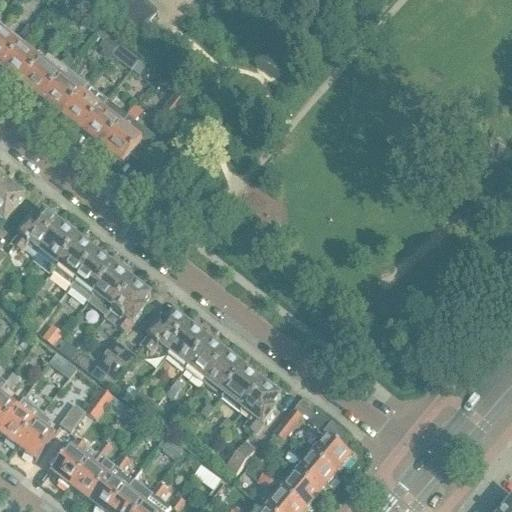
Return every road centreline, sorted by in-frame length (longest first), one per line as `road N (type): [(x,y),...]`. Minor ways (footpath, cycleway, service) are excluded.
road 1 (residential): [(423,465),(0,130)]
road 2 (secondary): [(511,365),(423,465)]
